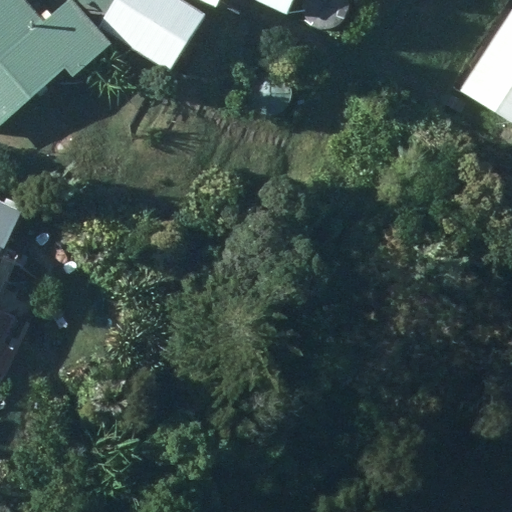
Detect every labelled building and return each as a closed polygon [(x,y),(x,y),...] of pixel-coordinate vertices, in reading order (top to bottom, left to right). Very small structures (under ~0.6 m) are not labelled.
[(111,45),(98,31),(71,1),(43,26),(19,0),(0,0),(0,126),(64,71),(72,80),(111,45)] [(118,0),(98,31),(165,74),(202,17),(174,0),(118,0)] [(251,0),(286,17),(294,0),(251,0)] [(511,10),(510,9),(457,91),(511,125),(511,10)] [(0,259),(21,213),(0,203),(0,259)]
